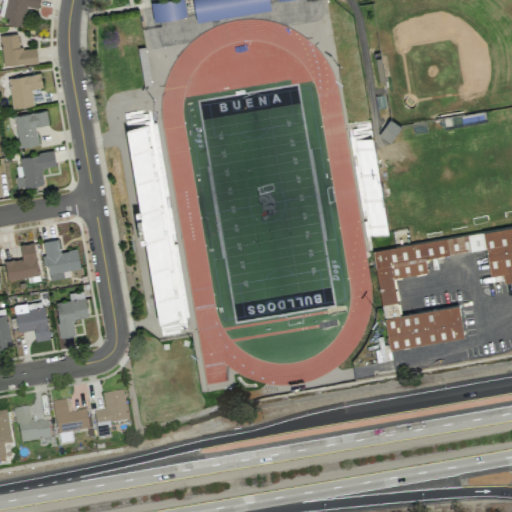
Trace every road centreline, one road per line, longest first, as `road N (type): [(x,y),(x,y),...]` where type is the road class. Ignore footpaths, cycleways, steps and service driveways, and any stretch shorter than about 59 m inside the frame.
road 1 (motorway): [(511,386),(0,492)]
road 2 (motorway): [(511,415),(0,501)]
road 3 (residential): [(71,0),(67,48),(115,330),(111,349)]
road 4 (motorway): [(193,511),(511,454)]
road 5 (motorway): [(245,511),(511,492)]
road 6 (motorway): [(511,378),(387,407)]
